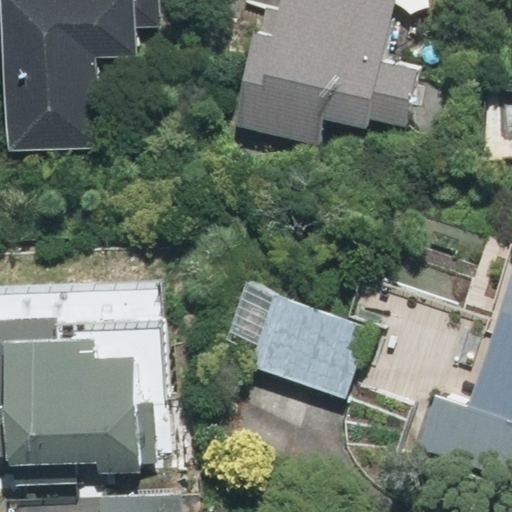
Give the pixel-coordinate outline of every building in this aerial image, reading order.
[(0,0),(0,149),(85,150),(85,67),(127,67),(127,7),(149,7),(149,0),(0,0)] [(388,0),(253,0),(230,130),(321,147),(325,127),(403,142),(416,73),(376,66),(388,0)] [(511,497),(511,266),(490,331),(456,320),(408,463),(511,497)] [(370,331),(242,291),(218,368),(346,408),(370,331)] [(0,476),(134,476),(134,459),(176,459),(174,321),(132,321),(133,336),(113,336),(113,320),(86,320),(86,339),(68,339),(68,350),(57,350),(57,330),(0,330),(0,476)]
